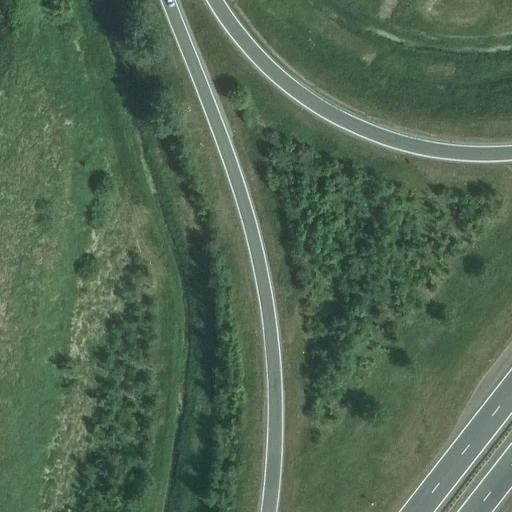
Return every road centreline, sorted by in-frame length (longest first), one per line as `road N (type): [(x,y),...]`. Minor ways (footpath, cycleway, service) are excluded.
road 1 (trunk): [(167,0),(244,202),(267,309),(270,511)]
road 2 (trunk): [(511,150),(419,147),(369,133),(299,95),(215,0)]
road 3 (trunk): [(511,393),(421,511)]
